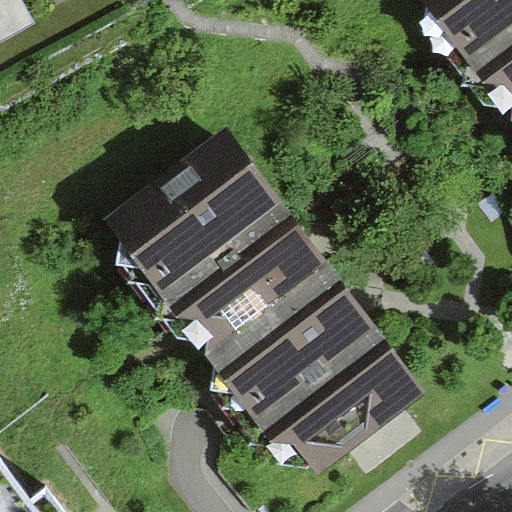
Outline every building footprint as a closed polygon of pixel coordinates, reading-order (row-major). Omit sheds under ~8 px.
[(0,0),(0,35),(32,17),(21,0),(0,0)] [(511,0),(415,0),(511,125),(511,0)] [(130,210),(247,118),(229,95),(112,187),(130,210)] [(219,143),(103,235),(311,497),(427,406),(219,143)] [(0,511),(64,511),(46,489),(30,501),(0,463),(0,511)]
